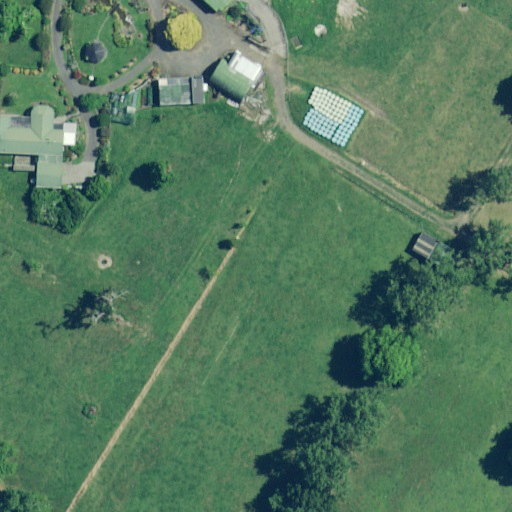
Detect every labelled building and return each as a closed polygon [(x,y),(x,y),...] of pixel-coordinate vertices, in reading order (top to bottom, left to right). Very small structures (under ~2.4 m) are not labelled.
[(204,0),(217,12),(220,8),(222,10),(232,0),(204,0)] [(248,35),(229,24),(222,38),(236,46),(240,40),(245,42),(248,35)] [(246,94),(252,97),(259,84),(253,81),(262,67),(237,52),(228,67),(222,63),(211,80),(243,99),(246,94)] [(203,103),(202,83),(159,85),(160,105),(203,103)] [(53,107),(32,106),(31,128),(10,127),(10,116),(0,115),(0,152),(38,154),(37,187),(61,188),(63,144),(75,145),(75,133),(52,132),(53,107)] [(431,248),(417,241),(412,251),(441,267),(452,247),(436,239),(431,248)]
